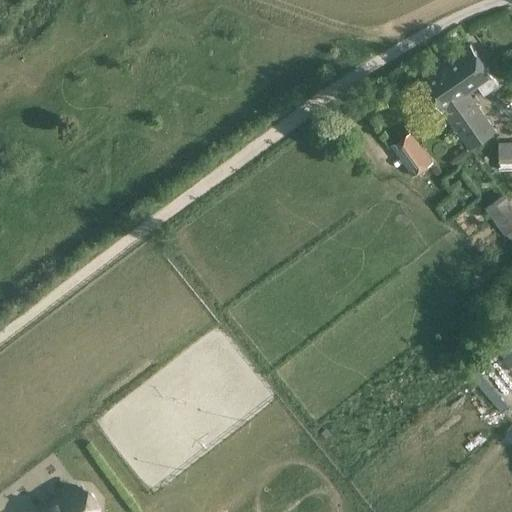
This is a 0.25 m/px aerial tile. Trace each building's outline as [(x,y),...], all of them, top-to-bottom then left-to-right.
[(498,83),(471,44),(420,80),(470,151),(496,133),(468,94),(477,87),(483,94),(498,83)] [(393,143),(416,174),(438,159),(415,127),(393,143)] [(511,169),(511,141),(498,142),(499,170),(511,169)] [(511,198),(508,192),(488,205),(511,240),(511,198)] [(511,359),(511,340),(502,349),(511,359)] [(83,494),(77,486),(42,511),(97,511),(92,505),(95,502),(94,497),(92,494),(88,492),(83,494)]
